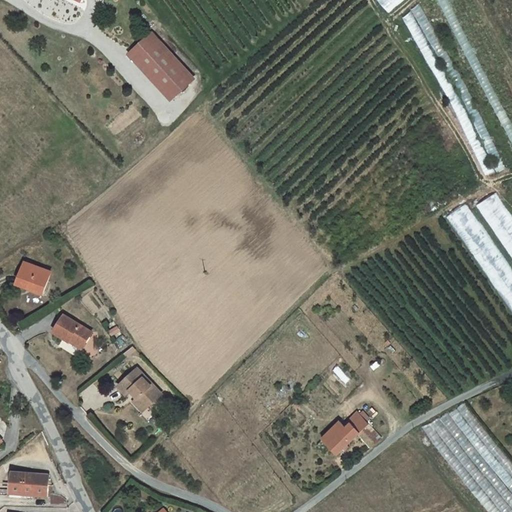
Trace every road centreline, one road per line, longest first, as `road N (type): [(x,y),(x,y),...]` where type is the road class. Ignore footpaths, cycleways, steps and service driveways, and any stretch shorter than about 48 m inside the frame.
road 1 (residential): [(11,347),(129,469),(218,511)]
road 2 (residential): [(296,511),(406,427),(511,376)]
road 3 (track): [(385,22),(478,174),(491,181),(511,175)]
road 4 (unclassified): [(84,511),(11,347)]
